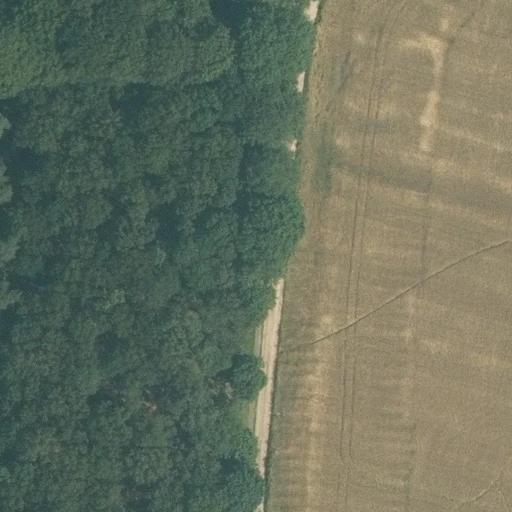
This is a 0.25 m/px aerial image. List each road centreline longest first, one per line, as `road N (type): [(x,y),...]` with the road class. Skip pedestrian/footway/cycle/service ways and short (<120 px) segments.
road 1 (track): [(257,511),(302,21)]
road 2 (track): [(0,26),(302,21)]
